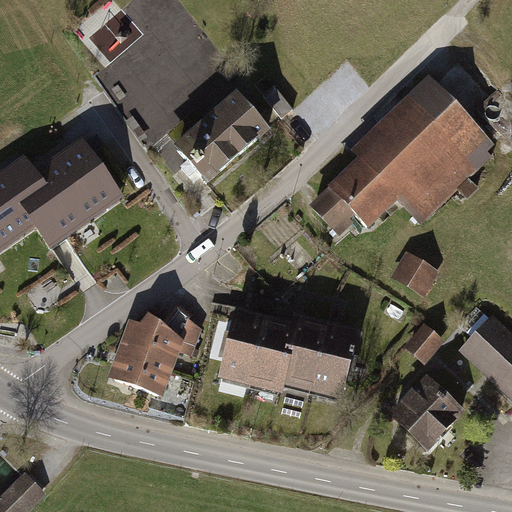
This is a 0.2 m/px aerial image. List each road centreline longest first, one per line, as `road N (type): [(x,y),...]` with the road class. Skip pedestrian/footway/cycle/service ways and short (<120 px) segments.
road 1 (residential): [(442,37),(229,240),(0,388)]
road 2 (tertiary): [(488,511),(110,436),(0,391)]
